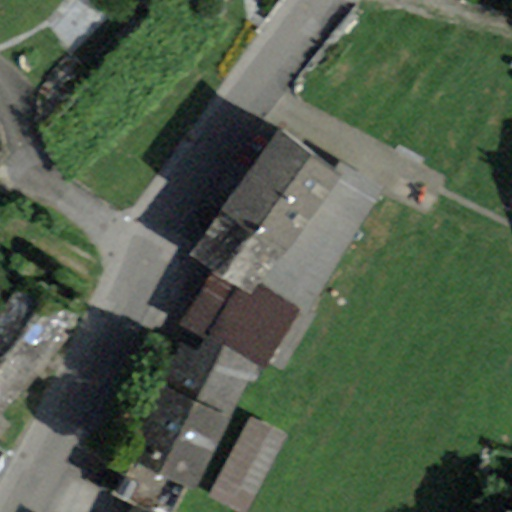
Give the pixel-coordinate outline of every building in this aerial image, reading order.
[(284,257),(339,177),(274,133),(219,213),(274,250),(284,257)] [(274,250),(219,213),(186,253),(211,273),(250,299),(258,285),(274,250)] [(250,299),(211,273),(180,325),(205,339),(251,364),(266,372),(302,309),(258,285),(250,299)] [(0,424),(76,318),(22,280),(0,311),(0,424)] [(130,459),(198,488),(251,364),(205,339),(199,351),(180,343),(130,459)] [(235,511),(247,511),(287,437),(247,416),(205,496),(235,511)]
